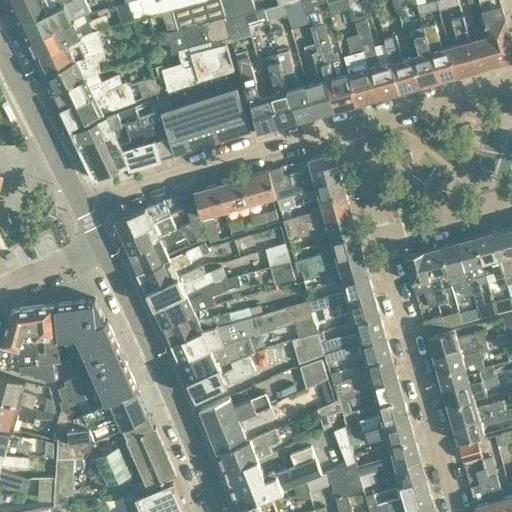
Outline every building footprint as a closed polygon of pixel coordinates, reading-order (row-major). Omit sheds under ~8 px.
[(10,0),(21,23),(52,8),(67,0),(10,0)] [(83,0),(67,0),(52,8),(21,23),(29,40),(68,21),(89,11),(83,0)] [(128,0),(133,17),(171,6),(192,0),(128,0)] [(222,14),(218,0),(192,0),(171,6),(177,28),(222,14)] [(224,19),(245,12),(256,9),(252,0),(218,0),(222,14),(224,19)] [(306,9),(303,0),(287,0),(283,1),(287,14),(306,9)] [(434,0),(427,2),(417,5),(420,13),(440,8),(438,0),(434,0)] [(438,0),(440,8),(441,9),(460,4),(459,0),(438,0)] [(479,36),(470,39),(479,68),(499,63),(484,9),(483,9),(480,0),(468,0),(472,12),(479,36)] [(480,0),(483,9),(484,9),(499,63),(511,58),(511,41),(500,0),(480,0)] [(268,19),(287,14),(283,1),(281,2),(265,7),(268,18),(268,19)] [(265,7),(256,9),(245,12),(248,24),(268,18),(265,7)] [(245,12),(224,19),(229,36),(230,41),(251,35),(248,24),(245,12)] [(68,21),(29,40),(37,57),(74,38),(83,34),(92,30),(84,14),(68,21)] [(186,49),(229,36),(224,19),(222,14),(177,28),(167,30),(174,52),(177,51),(186,49)] [(456,75),(479,68),(470,39),(463,14),(451,18),(458,43),(448,46),(456,75)] [(367,19),(357,21),(360,33),(378,97),(401,90),(393,62),(380,65),(367,19)] [(435,23),(423,26),(438,80),(456,75),(448,46),(442,47),(435,23)] [(412,51),(414,56),(422,84),(438,80),(423,26),(413,29),(414,32),(405,34),(408,46),(412,51)] [(74,38),(37,57),(45,73),(77,58),(83,56),(92,53),(103,50),(97,28),(92,30),(83,34),(74,38)] [(326,30),(313,33),(316,43),(335,109),(357,103),(349,72),(345,73),(343,65),(341,63),(338,52),(333,53),(326,30)] [(352,53),(344,55),(349,72),(357,103),(378,97),(360,33),(347,37),(352,53)] [(386,37),(393,62),(401,90),(422,84),(414,56),(402,59),(395,34),(386,37)] [(211,48),(187,55),(196,82),(235,70),(227,43),(211,48)] [(316,43),(305,46),(315,81),(307,84),(315,114),(335,109),(316,43)] [(180,61),(162,66),(166,81),(170,92),(197,84),(196,82),(187,55),(186,49),(177,51),(180,61)] [(77,58),(45,73),(54,92),(86,77),(97,71),(100,70),(98,60),(105,58),(103,50),(92,53),(83,56),(77,58)] [(296,120),(315,114),(307,84),(299,86),(291,57),(289,50),(278,53),(296,120)] [(276,92),(268,94),(277,125),(296,120),(278,53),(266,56),(268,63),(276,92)] [(237,59),(241,71),(257,131),(277,125),(268,94),(260,97),(252,68),(249,56),(237,59)] [(86,77),(54,92),(62,109),(94,94),(95,96),(124,83),(119,73),(102,81),(97,71),(86,77)] [(144,80),(150,95),(159,92),(153,76),(144,80)] [(94,94),(62,109),(71,127),(102,113),(136,101),(127,81),(124,83),(95,96),(94,94)] [(174,151),(175,154),(234,135),(233,132),(247,127),(248,131),(251,130),(236,83),(183,100),(166,106),(153,110),(138,115),(135,106),(108,115),(73,132),(95,177),(94,177),(94,178),(96,178),(128,163),(130,167),(161,158),(160,154),(174,151)] [(164,98),(151,102),(153,110),(166,106),(164,98)] [(511,99),(498,103),(501,113),(511,109),(511,99)] [(284,175),(281,165),(269,169),(275,188),(339,170),(334,151),(308,158),(311,167),(284,175)] [(401,162),(411,159),(412,159),(412,158),(412,157),(411,152),(410,151),(409,151),(408,151),(399,153),(399,154),(398,154),(398,155),(398,156),(399,160),(399,161),(400,162),(401,162)] [(269,169),(242,177),(249,203),(272,196),(277,195),(275,188),(269,169)] [(339,170),(275,188),(277,195),(280,208),(295,204),(292,193),(316,187),(319,198),(345,190),(339,170)] [(218,183),(225,209),(249,203),(242,177),(218,183)] [(198,200),(203,216),(225,209),(218,183),(195,190),(198,200)] [(180,194),(183,206),(198,200),(195,190),(180,194)] [(285,229),(305,224),(351,211),(345,190),(319,198),(322,209),(302,214),(284,219),(283,220),(285,229)] [(170,213),(164,199),(161,200),(146,206),(114,220),(121,235),(170,213)] [(191,222),(203,218),(203,216),(198,200),(183,206),(191,222)] [(41,204),(43,217),(56,215),(54,202),(41,204)] [(278,218),(276,209),(252,215),(255,225),(278,218)] [(331,239),(357,231),(351,211),(305,224),(285,229),(288,239),(308,234),(328,228),(331,239)] [(177,227),(170,213),(121,235),(128,251),(161,236),(160,235),(177,227)] [(206,227),(203,218),(191,222),(188,222),(177,227),(160,235),(161,236),(128,251),(138,271),(170,256),(165,246),(206,227)] [(230,232),(231,232),(243,228),(240,219),(228,222),(230,232)] [(511,236),(509,226),(493,231),(508,284),(511,296),(511,267),(508,254),(511,253),(511,236)] [(216,229),(207,232),(210,242),(219,239),(218,236),(216,229)] [(302,269),(316,264),(362,251),(357,231),(331,239),(333,249),(314,254),(293,260),(296,270),(302,269)] [(493,231),(474,236),(485,274),(493,272),(498,287),(508,284),(493,231)] [(474,236),(458,241),(473,293),(481,291),(477,276),(485,274),(474,236)] [(138,271),(146,290),(178,275),(175,268),(191,261),(190,259),(208,250),(206,246),(205,241),(170,257),(170,256),(138,271)] [(458,241),(440,246),(450,284),(459,282),(464,296),(473,293),(458,241)] [(270,267),(273,266),(290,261),(285,243),(273,246),(266,248),(270,267)] [(450,284),(440,246),(423,251),(438,303),(447,300),(443,286),(450,284)] [(340,269),(342,279),(368,272),(362,251),(316,264),(302,269),(304,279),(319,275),(340,269)] [(423,251),(405,256),(413,282),(412,282),(416,294),(425,291),(429,306),(438,303),(423,251)] [(295,280),(290,261),(273,266),(277,284),(295,280)] [(201,264),(178,275),(146,290),(155,307),(215,279),(216,280),(226,278),(220,265),(211,270),(204,272),(201,264)] [(369,275),(368,272),(342,279),(343,282),(345,290),(325,296),(309,301),(312,310),(374,293),(369,275)] [(155,307),(162,324),(194,309),(214,303),(212,295),(227,288),(240,284),(237,275),(226,278),(216,280),(215,279),(155,307)] [(351,310),(354,321),(380,313),(374,293),(312,310),(313,315),(315,321),(331,316),(351,310)] [(497,312),(511,307),(511,298),(511,296),(494,301),(497,312)] [(108,402),(138,388),(126,360),(108,319),(106,320),(96,298),(55,302),(58,337),(77,334),(106,400),(107,400),(108,402)] [(171,343),(179,361),(211,347),(248,335),(295,321),(313,315),(312,310),(309,301),(260,314),(203,328),(171,343)] [(480,317),(497,312),(494,301),(477,306),(477,308),(480,317)] [(58,337),(55,302),(16,307),(11,311),(0,352),(0,366),(19,365),(55,361),(60,361),(58,337)] [(198,318),(194,309),(162,324),(171,343),(203,328),(260,314),(258,306),(229,312),(198,318)] [(473,310),(460,313),(462,322),(476,318),(480,317),(477,308),(473,310)] [(324,351),(339,347),(386,334),(380,313),(354,321),(357,331),(321,341),(321,342),(324,351)] [(460,313),(442,318),(445,327),(462,322),(460,313)] [(295,321),(299,337),(318,331),(315,321),(313,315),(295,321)] [(441,315),(423,320),(427,332),(445,327),(442,318),(441,315)] [(455,328),(428,336),(433,354),(487,339),(484,329),(457,337),(455,328)] [(324,351),(321,342),(321,341),(318,331),(299,337),(293,339),(296,350),(300,362),(325,353),(324,351)] [(366,362),(392,355),(386,334),(339,347),(324,351),(325,353),(327,362),(343,357),(363,352),(366,362)] [(188,380),(220,365),(233,360),(252,353),(254,352),(248,335),(211,347),(179,361),(188,380)] [(487,339),(433,354),(438,371),(481,358),(479,351),(489,348),(487,339)] [(220,365),(188,380),(196,397),(256,370),(249,354),(233,360),(236,367),(223,373),(220,365)] [(340,369),(330,372),(337,392),(398,375),(392,355),(366,362),(369,372),(343,380),(340,369)] [(319,382),(328,378),(322,358),(301,366),(307,388),(319,382)] [(481,358),(438,371),(443,388),(496,373),(494,365),(484,368),(481,358)] [(55,361),(19,365),(20,375),(33,374),(33,378),(42,377),(42,380),(56,379),(55,361)] [(0,373),(0,398),(32,407),(35,395),(24,392),(27,381),(0,373)] [(498,382),(496,373),(443,388),(448,406),(475,398),(488,395),(485,386),(498,382)] [(65,399),(60,401),(62,409),(74,417),(84,413),(79,402),(87,398),(88,398),(78,375),(66,380),(68,384),(60,387),(65,399)] [(403,396),(398,375),(337,392),(339,399),(342,410),(343,413),(350,411),(347,400),(375,392),(378,403),(403,396)] [(328,378),(319,382),(326,405),(335,401),(328,378)] [(84,413),(74,417),(76,421),(77,426),(90,425),(96,438),(123,426),(150,414),(138,388),(108,402),(92,409),(84,413)] [(230,395),(200,407),(209,430),(271,404),(266,392),(234,404),(230,395)] [(349,433),(363,429),(409,416),(403,396),(378,403),(381,414),(361,420),(362,424),(347,428),(349,433)] [(0,424),(14,428),(17,418),(17,417),(35,422),(35,419),(40,420),(52,419),(54,413),(43,410),(32,407),(0,398),(0,424)] [(448,406),(453,423),(505,408),(503,400),(477,408),(475,398),(448,406)] [(328,415),(342,410),(339,399),(335,401),(326,405),(318,408),(324,428),(331,425),(328,415)] [(217,450),(247,438),(243,430),(276,417),(271,404),(209,430),(217,450)] [(511,406),(505,408),(453,423),(458,441),(485,433),(483,426),(508,419),(511,417),(511,406)] [(142,469),(169,456),(156,425),(154,426),(150,415),(151,415),(150,414),(123,426),(128,438),(137,459),(127,464),(119,445),(97,454),(109,481),(119,477),(120,480),(132,476),(142,469)] [(415,437),(409,416),(363,429),(349,433),(349,434),(351,442),(352,445),(387,435),(390,444),(415,437)] [(55,428),(53,437),(58,438),(83,444),(96,438),(90,425),(77,426),(68,427),(55,428)] [(217,450),(224,469),(258,456),(272,451),(270,445),(282,440),(277,426),(247,438),(217,450)] [(349,434),(349,433),(347,428),(347,426),(336,430),(339,438),(349,434)] [(0,450),(5,452),(29,454),(30,443),(21,443),(22,436),(0,429),(0,450)] [(498,446),(511,442),(511,430),(495,435),(498,446)] [(351,442),(349,434),(339,438),(342,446),(351,442)] [(361,475),(375,471),(421,458),(415,437),(390,444),(393,455),(372,460),(358,464),(361,475)] [(57,457),(56,475),(56,477),(55,493),(55,497),(67,495),(72,493),(74,457),(83,457),(83,444),(61,438),(58,438),(57,457)] [(478,440),(460,444),(459,445),(463,460),(464,460),(482,455),(478,440)] [(54,444),(46,442),(45,456),(53,456),(54,444)] [(352,445),(351,442),(342,446),(345,455),(354,451),(352,445)] [(258,498),(307,480),(322,474),(311,446),(290,453),(295,465),(266,476),(258,456),(224,469),(238,505),(258,498)] [(0,469),(1,469),(2,464),(28,466),(29,454),(5,452),(0,450),(0,469)] [(345,455),(349,465),(357,462),(354,451),(345,455)] [(483,457),(486,468),(498,511),(511,511),(511,494),(503,497),(492,455),(483,457)] [(172,476),(177,474),(169,456),(142,469),(132,476),(120,480),(122,483),(129,480),(131,484),(135,483),(138,488),(149,486),(172,476)] [(375,471),(361,475),(363,485),(398,475),(402,487),(427,480),(421,458),(375,471)] [(354,511),(349,492),(364,488),(361,475),(358,464),(357,462),(349,465),(329,472),(333,483),(336,496),(340,511),(354,511)] [(477,511),(498,511),(486,468),(476,471),(480,483),(471,486),(477,511)] [(0,493),(2,487),(24,493),(29,477),(1,469),(0,469),(0,493)] [(329,472),(322,474),(307,480),(310,491),(333,483),(329,472)] [(187,511),(173,479),(136,495),(143,511),(50,511),(50,509),(48,506),(48,504),(11,511),(187,511)] [(366,494),(370,511),(384,511),(432,498),(427,480),(402,487),(404,496),(384,502),(377,504),(374,492),(366,494)] [(306,482),(292,486),(295,495),(309,491),(306,482)] [(55,497),(54,506),(67,505),(74,503),(72,493),(67,495),(55,497)] [(263,511),(258,498),(238,505),(240,511),(263,511)] [(436,511),(432,498),(384,511),(436,511)]
